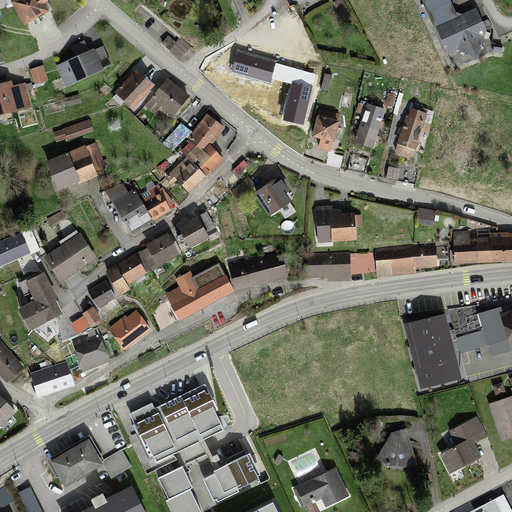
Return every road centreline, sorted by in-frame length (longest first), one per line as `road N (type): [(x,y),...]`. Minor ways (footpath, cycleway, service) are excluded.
road 1 (secondary): [(511,272),(304,305),(52,428)]
road 2 (residential): [(511,225),(335,180),(256,134)]
road 3 (residential): [(256,134),(176,216),(71,296)]
road 4 (residential): [(102,3),(48,53),(0,70)]
